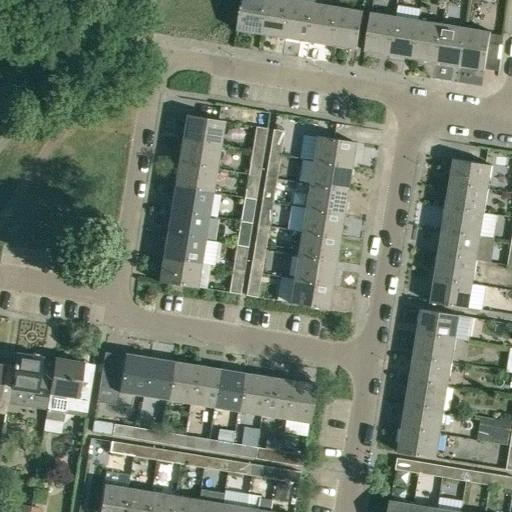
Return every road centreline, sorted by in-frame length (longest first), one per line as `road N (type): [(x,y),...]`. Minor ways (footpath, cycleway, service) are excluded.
road 1 (residential): [(119,301),(159,60),(417,99)]
road 2 (residential): [(375,362),(139,323),(119,301)]
road 3 (residential): [(375,362),(417,99)]
road 4 (residential): [(352,511),(375,362)]
road 5 (residential): [(119,301),(0,280)]
